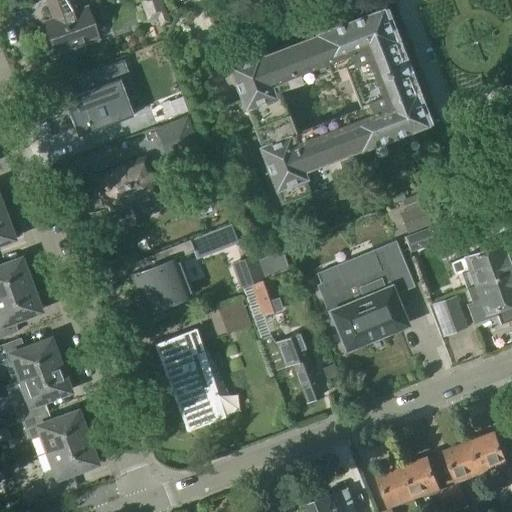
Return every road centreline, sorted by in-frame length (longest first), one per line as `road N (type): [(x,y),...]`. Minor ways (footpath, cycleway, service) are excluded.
road 1 (residential): [(145,503),(0,107)]
road 2 (tertiary): [(145,503),(511,365)]
